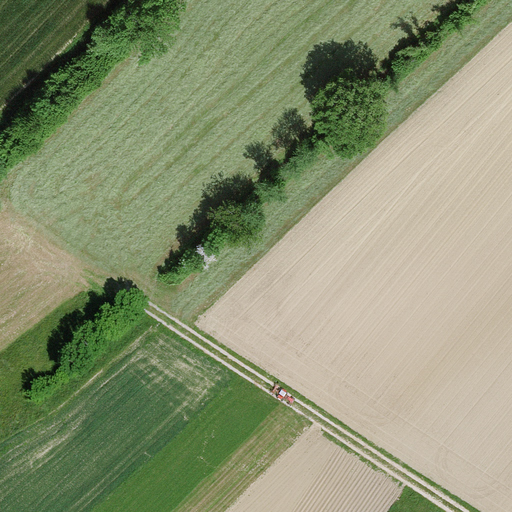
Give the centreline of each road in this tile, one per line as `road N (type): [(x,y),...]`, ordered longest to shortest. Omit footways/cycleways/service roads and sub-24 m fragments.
road 1 (track): [(116,282),(464,511)]
road 2 (track): [(134,0),(0,130)]
